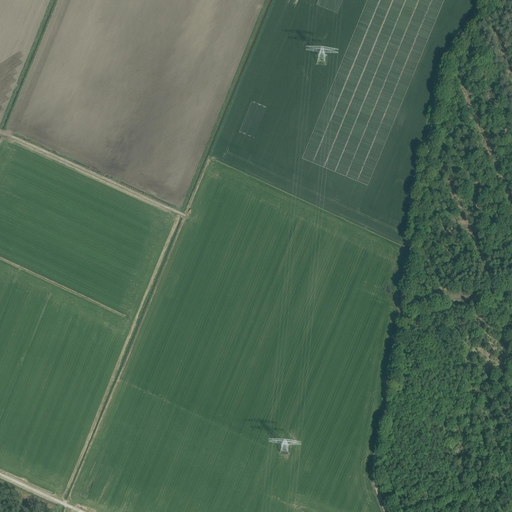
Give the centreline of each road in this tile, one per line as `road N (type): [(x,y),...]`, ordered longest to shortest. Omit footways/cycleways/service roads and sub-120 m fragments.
road 1 (track): [(462,35),(436,97),(375,467),(389,511)]
road 2 (track): [(181,214),(0,131)]
road 3 (track): [(462,35),(511,153)]
